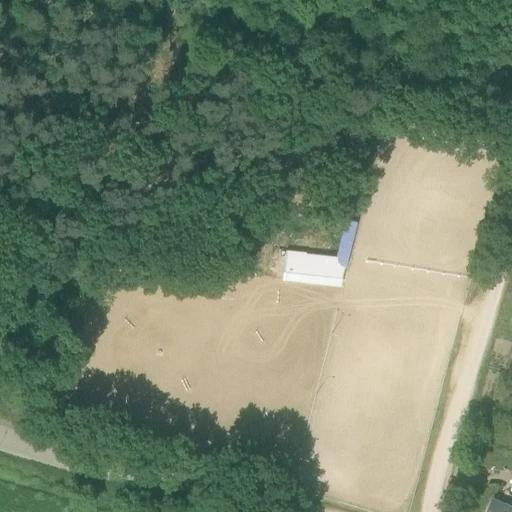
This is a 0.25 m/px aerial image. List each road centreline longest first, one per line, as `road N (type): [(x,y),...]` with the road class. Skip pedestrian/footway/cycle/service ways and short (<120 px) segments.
road 1 (unclassified): [(300,511),(0,438)]
road 2 (track): [(453,434),(511,232)]
